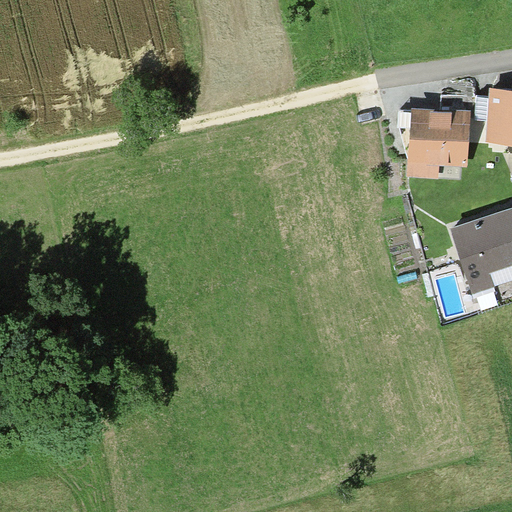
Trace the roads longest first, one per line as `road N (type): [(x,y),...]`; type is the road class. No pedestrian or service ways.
road 1 (track): [(374,81),(0,160)]
road 2 (residential): [(511,55),(374,81)]
